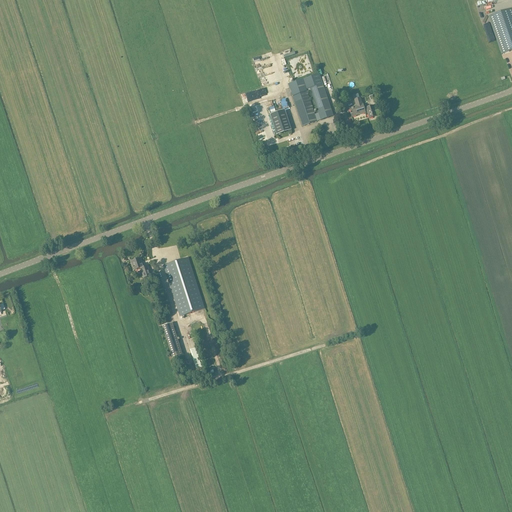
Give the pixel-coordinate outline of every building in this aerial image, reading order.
[(511,9),(489,17),(501,55),(511,51),(511,9)] [(303,80),(289,85),(302,127),(333,116),(319,75),(303,80)] [(366,109),(364,109),(363,105),(362,105),(360,99),(354,100),(356,106),(349,109),(352,117),(365,113),(364,109),(366,109)] [(373,106),(366,109),(364,109),(365,113),(367,112),(369,119),(376,116),(373,106)] [(291,131),(285,111),(270,115),(277,135),(291,131)] [(180,317),(204,309),(188,258),(163,266),(180,317)] [(140,259),(131,262),(134,271),(140,269),(141,274),(142,273),(144,279),(151,277),(148,266),(143,267),(140,259)] [(163,327),(173,360),(183,357),(172,324),(163,327)]
